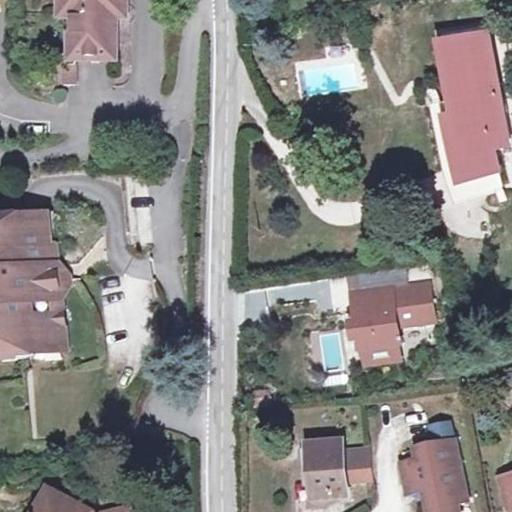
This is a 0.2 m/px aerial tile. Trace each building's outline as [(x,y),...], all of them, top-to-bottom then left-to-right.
[(116,5),(125,5),(125,0),(65,0),(65,16),(76,16),(76,57),(116,57),(116,15),(116,5)] [(125,15),(125,5),(116,5),(116,15),(125,15)] [(447,46),(488,37),(486,30),(445,39),(447,46)] [(488,37),(447,46),(451,66),(444,67),(455,120),(445,122),(457,169),(498,159),(496,153),(511,150),(488,37)] [(451,66),(447,46),(440,47),(444,67),(451,66)] [(77,67),(66,67),(66,85),(78,84),(77,67)] [(462,190),(502,180),(498,159),(457,169),(462,190)] [(15,353),(64,348),(59,301),(51,301),(48,270),(55,269),(53,250),(46,251),(43,222),(1,226),(2,230),(0,230),(0,355),(1,355),(1,351),(15,350),(15,353)] [(403,266),(349,275),(352,295),(406,286),(403,266)] [(364,348),(399,342),(401,342),(399,325),(418,322),(416,306),(427,304),(423,284),(406,286),(352,295),(360,348),(364,348)] [(429,321),(427,304),(416,306),(418,322),(429,321)] [(399,342),(364,348),(367,363),(401,358),(399,342)] [(404,465),(411,495),(428,491),(432,511),(462,511),(461,503),(459,492),(468,490),(458,442),(419,451),(422,462),(404,465)] [(346,453),(345,446),(314,448),(315,468),(310,468),(312,497),(349,494),(348,481),(364,480),(362,452),(346,453)] [(374,451),(362,452),(364,480),(376,479),(374,451)] [(511,508),(511,475),(502,477),(510,509),(511,508)] [(459,492),(461,503),(471,502),(468,490),(459,492)] [(87,511),(50,493),(40,511),(130,511),(129,508),(117,511),(87,511)]
